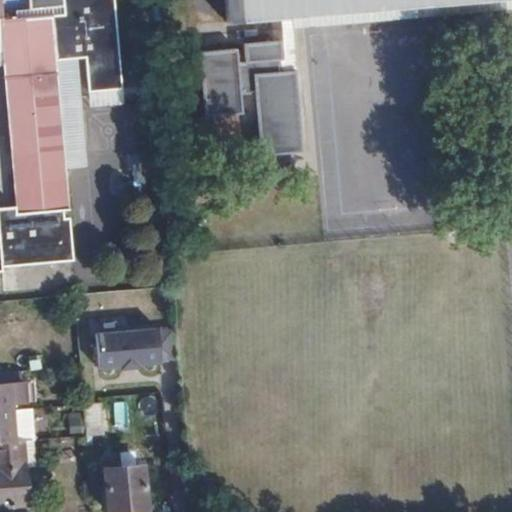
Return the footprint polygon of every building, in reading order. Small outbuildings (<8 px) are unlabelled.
[(487,0),(225,0),(227,21),(332,13),(487,0)] [(131,46),(147,44),(144,12),(128,13),(131,46)] [(6,17),(0,18),(4,62),(4,67),(23,245),(24,259),(26,272),(73,267),(47,13),(6,17)] [(81,51),(131,46),(128,13),(79,19),(81,51)] [(238,48),(194,52),(199,116),(248,112),(251,154),(299,150),(292,69),(278,70),(276,40),(238,42),(238,48)] [(0,260),(24,259),(23,245),(0,247),(0,260)] [(91,326),(90,367),(155,369),(155,328),(91,326)] [(0,440),(29,437),(33,437),(32,415),(13,418),(11,399),(24,399),(22,379),(6,380),(5,371),(0,371),(0,440)] [(96,403),(81,405),(83,422),(98,420),(96,403)] [(37,429),(60,425),(56,407),(34,411),(37,429)] [(32,465),(29,437),(0,440),(0,503),(25,501),(22,465),(32,465)] [(144,508),(141,464),(103,466),(106,510),(144,508)]
